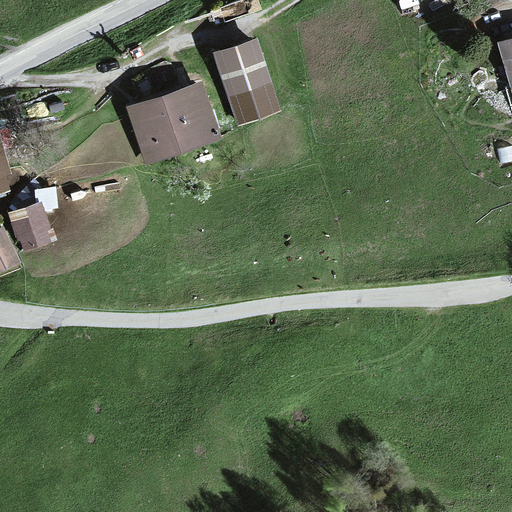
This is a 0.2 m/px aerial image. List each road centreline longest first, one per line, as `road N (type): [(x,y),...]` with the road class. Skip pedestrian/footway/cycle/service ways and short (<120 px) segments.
road 1 (unclassified): [(511,283),(282,302),(197,319),(80,319),(0,308)]
road 2 (track): [(8,69),(29,79),(102,81),(309,0)]
road 3 (unclassified): [(0,73),(142,0)]
